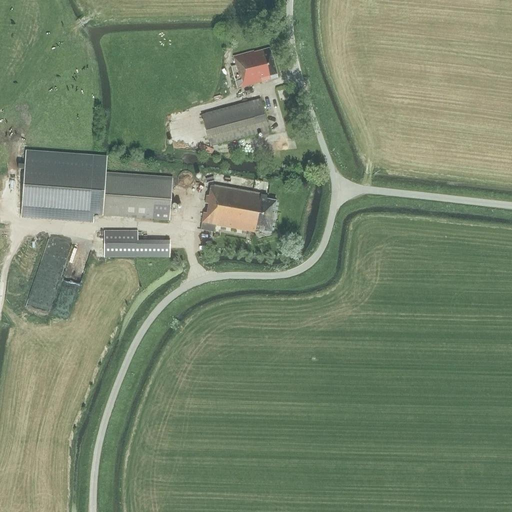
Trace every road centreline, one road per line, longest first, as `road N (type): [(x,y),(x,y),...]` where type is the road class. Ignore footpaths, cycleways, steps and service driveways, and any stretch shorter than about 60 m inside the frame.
road 1 (unclassified): [(92,511),(107,413),(148,321),(199,281),(297,272),(324,243),(335,189)]
road 2 (unclassified): [(335,189),(293,59),(289,0)]
road 3 (track): [(181,231),(16,223),(14,214),(0,214)]
road 4 (unclassified): [(335,189),(511,206)]
